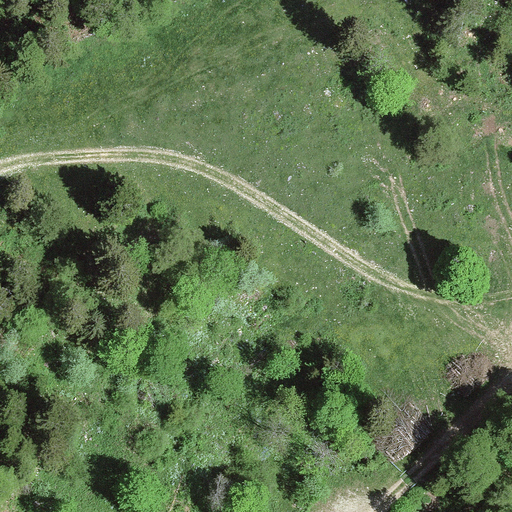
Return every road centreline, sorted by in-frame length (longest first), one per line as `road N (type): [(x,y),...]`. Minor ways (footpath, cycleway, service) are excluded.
road 1 (track): [(0,174),(47,160),(165,156),(220,175),(383,282),(446,304),(511,299)]
road 2 (track): [(392,511),(511,392)]
road 3 (track): [(446,304),(460,346),(468,434)]
